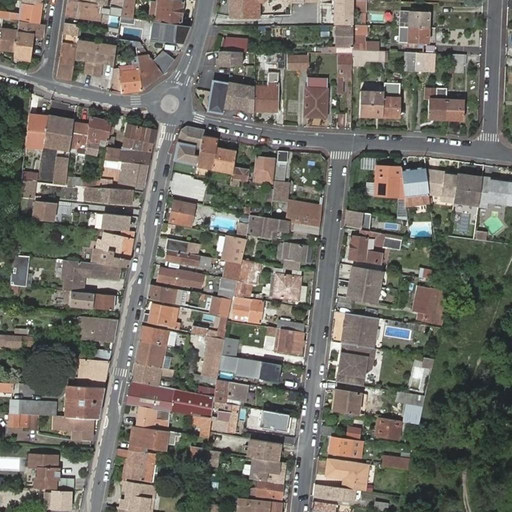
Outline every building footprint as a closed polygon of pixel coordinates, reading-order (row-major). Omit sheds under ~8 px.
[(69,0),(68,0),(66,16),(93,20),(94,11),(100,12),(101,9),(102,9),(103,5),(69,0)] [(122,8),(123,0),(112,0),(111,7),(115,7),(119,8),(122,8)] [(121,15),(131,17),(133,0),(123,0),(122,8),(121,15)] [(154,19),(180,23),(183,2),(174,0),(156,0),(156,2),(150,1),(148,14),(155,15),(154,19)] [(229,0),(229,17),(255,17),(255,15),(259,15),(258,0),(264,0),(263,0),(229,0)] [(352,24),(353,0),(334,0),(334,24),(336,24),(352,24)] [(353,0),(352,24),(365,25),(365,0),(353,0)] [(39,23),(42,4),(21,1),(20,13),(10,12),(9,19),(20,21),(39,23)] [(117,24),(119,8),(115,7),(114,15),(111,15),(109,23),(117,24)] [(10,12),(0,10),(0,17),(9,19),(10,12)] [(399,10),(398,26),(426,27),(427,11),(399,10)] [(34,35),(43,36),(44,25),(39,25),(39,23),(20,21),(19,30),(16,51),(15,57),(30,59),(34,35)] [(132,24),(120,22),(118,34),(117,38),(130,41),(132,24)] [(187,39),(191,28),(152,22),(149,38),(157,40),(184,44),(187,39)] [(65,23),(63,33),(78,35),(79,25),(65,23)] [(109,23),(108,31),(116,33),(117,24),(109,23)] [(336,46),(352,47),(352,24),(336,24),(336,46)] [(352,47),(352,49),(383,50),(384,50),(384,40),(365,40),(365,35),(365,25),(352,24),(352,47)] [(426,27),(398,26),(398,34),(396,34),(396,40),(426,42),(426,27)] [(0,48),(16,51),(19,30),(0,27),(0,48)] [(247,37),(226,37),(223,50),(228,50),(242,51),(246,51),(247,37)] [(116,46),(77,41),(75,50),(74,57),(80,58),(83,55),(85,59),(84,72),(99,75),(101,61),(105,58),(107,62),(114,63),(116,46)] [(57,78),(71,80),(74,57),(75,50),(71,49),(71,45),(62,44),(57,78)] [(352,53),(352,64),(362,64),(364,60),(382,60),(383,50),(352,49),(352,53)] [(228,50),(223,50),(220,51),(219,59),(217,58),(216,66),(240,68),(242,51),(228,50)] [(404,69),(415,70),(415,51),(405,51),(404,69)] [(415,51),(415,70),(425,70),(425,52),(415,51)] [(434,52),(425,52),(425,70),(434,70),(434,52)] [(461,71),(462,53),(447,52),(447,63),(453,64),(453,71),(461,71)] [(142,90),(163,75),(147,53),(137,55),(138,63),(142,90)] [(278,68),(285,68),(285,53),(266,53),(266,61),(277,62),(278,68)] [(338,53),(337,98),(342,98),(343,77),(352,77),(352,64),(352,53),(338,53)] [(289,67),(309,68),(309,57),(289,56),(289,67)] [(120,93),(142,90),(138,63),(118,66),(118,68),(113,68),(110,90),(120,93)] [(254,88),(253,111),(277,111),(277,73),(267,73),(266,81),(266,87),(254,87),(254,88)] [(315,115),(325,115),(327,78),(308,78),(307,88),(305,88),(304,117),(315,117),(315,115)] [(254,88),(227,84),(227,85),(212,83),(208,111),(222,113),(223,109),(231,110),(231,108),(244,110),(244,112),(253,113),(253,111),(254,88)] [(427,119),(445,119),(446,100),(446,89),(436,88),(426,88),(425,100),(428,100),(427,119)] [(358,115),(380,117),(381,98),(381,93),(359,92),(358,115)] [(381,98),(380,117),(398,118),(399,99),(381,98)] [(446,100),(445,119),(463,120),(463,101),(446,100)] [(43,143),(48,116),(28,114),(25,143),(42,146),(43,143)] [(111,119),(90,115),(89,123),(86,140),(106,144),(108,134),(111,119)] [(73,121),(48,116),(43,143),(69,148),(73,121)] [(89,123),(73,121),(69,148),(69,149),(70,149),(71,142),(77,143),(76,154),(75,156),(84,157),(86,140),(89,123)] [(147,164),(154,129),(126,123),(122,144),(118,148),(112,147),(114,136),(108,134),(106,144),(103,157),(122,161),(147,164)] [(180,129),(175,153),(180,154),(181,150),(193,152),(190,164),(196,166),(203,135),(204,130),(187,125),(180,129)] [(203,135),(196,166),(211,169),(216,148),(218,138),(203,135)] [(69,149),(68,153),(76,154),(77,143),(71,142),(70,149),(69,149)] [(69,148),(43,143),(42,146),(42,148),(68,153),(69,149),(69,148)] [(216,148),(211,169),(232,173),(233,168),(235,152),(216,148)] [(287,161),(288,151),(279,151),(278,160),(287,161)] [(274,157),(255,155),(252,181),(269,183),(272,179),(274,157)] [(67,158),(53,157),(51,182),(63,183),(65,176),(67,158)] [(118,181),(143,186),(147,164),(122,161),(118,181)] [(402,169),(402,166),(395,166),(395,168),(384,168),(384,165),(377,165),(375,182),(375,195),(398,196),(398,199),(407,199),(406,196),(402,169)] [(418,167),(402,169),(406,196),(413,195),(414,204),(431,202),(430,194),(427,169),(426,168),(419,169),(418,167)] [(248,170),(233,168),(232,173),(229,185),(239,187),(240,180),(246,181),(248,170)] [(445,172),(427,169),(430,194),(442,195),(441,200),(478,205),(478,206),(486,208),(487,202),(506,205),(509,180),(497,179),(496,181),(490,180),(491,178),(448,172),(448,174),(445,174),(445,172)] [(34,198),(36,172),(22,171),(19,196),(34,198)] [(65,176),(63,183),(80,185),(81,178),(65,176)] [(288,183),(274,181),(273,187),(272,195),(272,198),(286,200),(288,183)] [(375,195),(375,182),(366,181),(365,194),(375,195)] [(129,203),(131,189),(110,187),(102,187),(101,200),(129,203)] [(215,194),(206,192),(205,198),(214,200),(215,194)] [(413,195),(406,196),(407,199),(407,206),(414,204),(413,195)] [(407,199),(398,199),(397,219),(410,222),(407,206),(407,199)] [(32,219),(52,221),(55,201),(34,200),(32,219)] [(170,220),(189,225),(194,204),(175,200),(170,220)] [(322,211),(322,206),(290,201),(289,206),(322,211)] [(320,227),(322,211),(289,206),(287,221),(295,223),(314,226),(320,227)] [(379,231),(381,215),(348,208),(346,224),(362,227),(362,228),(363,228),(379,231)] [(269,219),(247,215),(246,224),(244,232),(273,236),(277,220),(269,219)] [(108,228),(134,231),(136,223),(129,222),(127,223),(107,221),(106,228),(108,228)] [(236,222),(234,237),(244,239),(244,235),(244,232),(246,224),(236,222)] [(314,232),(314,226),(295,223),(294,230),(314,232)] [(114,255),(129,259),(134,231),(108,228),(107,234),(105,249),(111,250),(111,249),(115,250),(114,255)] [(367,250),(368,237),(377,238),(376,244),(401,249),(404,236),(379,231),(363,228),(362,237),(351,236),(349,259),(365,260),(366,261),(382,263),(383,251),(367,250)] [(480,239),(481,231),(474,230),(473,238),(480,239)] [(234,237),(223,235),(222,242),(219,241),(217,249),(220,250),(218,260),(240,264),(241,260),(244,239),(234,237)] [(241,260),(252,262),(256,241),(272,243),(272,239),(244,235),(244,239),(241,260)] [(167,238),(165,248),(167,249),(199,256),(201,245),(167,238)] [(284,259),(283,266),(298,269),(299,260),(306,261),(308,246),(283,242),(281,258),(284,259)] [(119,265),(127,266),(129,259),(114,255),(115,250),(111,249),(111,250),(105,249),(91,247),(90,262),(119,265)] [(199,256),(167,249),(165,260),(209,269),(210,263),(214,264),(215,259),(199,256)] [(28,256),(12,254),(12,260),(9,285),(20,286),(25,286),(28,256)] [(117,279),(119,265),(90,262),(63,259),(61,278),(64,279),(63,290),(66,290),(82,292),(83,274),(89,275),(89,276),(117,279)] [(240,264),(218,260),(218,264),(225,266),(223,278),(237,281),(240,264)] [(234,294),(263,300),(263,294),(249,292),(251,280),(250,280),(251,269),(258,270),(259,262),(252,262),(241,260),(240,264),(237,281),(234,294)] [(354,264),(348,296),(377,302),(383,270),(354,264)] [(206,274),(160,265),(156,280),(186,286),(187,283),(203,286),(206,274)] [(421,277),(439,280),(441,272),(423,268),(421,277)] [(273,295),(276,273),(271,272),(268,295),(273,295)] [(295,285),(299,286),(300,277),(276,273),(273,295),(293,298),(295,285)] [(223,278),(219,277),(215,296),(230,299),(233,299),(234,294),(237,281),(223,278)] [(149,283),(147,297),(178,303),(181,289),(149,283)] [(430,295),(423,294),(419,318),(442,323),(445,311),(444,294),(441,294),(441,289),(431,287),(430,295)] [(181,289),(178,303),(184,305),(186,290),(181,289)] [(0,304),(3,305),(7,305),(8,292),(8,291),(0,290),(0,304)] [(113,309),(114,295),(82,292),(66,290),(66,294),(66,298),(77,299),(79,297),(80,297),(79,303),(87,304),(87,307),(113,309)] [(259,321),(263,300),(234,294),(233,299),(231,313),(244,315),(243,319),(259,321)] [(215,313),(220,314),(227,315),(227,312),(230,299),(215,296),(213,295),(208,312),(215,313)] [(150,312),(144,312),(142,321),(166,325),(167,327),(178,330),(179,322),(174,321),(177,308),(152,303),(150,312)] [(370,338),(372,329),(377,325),(379,317),(348,312),(347,321),(349,321),(348,326),(345,326),(342,343),(346,343),(374,348),(376,339),(370,338)] [(211,332),(217,334),(220,314),(215,313),(211,332)] [(192,324),(190,332),(211,335),(224,338),(226,327),(224,326),(227,316),(227,315),(220,314),(217,334),(211,332),(207,331),(207,327),(192,324)] [(89,339),(112,341),(117,318),(85,316),(84,322),(88,322),(95,323),(93,337),(90,337),(89,339)] [(278,327),(303,331),(304,324),(279,319),(278,327)] [(93,337),(95,323),(88,322),(86,339),(89,339),(90,337),(93,337)] [(141,325),(138,340),(159,344),(166,346),(171,347),(175,331),(141,325)] [(299,353),(303,331),(278,327),(267,325),(263,346),(274,348),(299,353)] [(0,343),(19,345),(20,335),(0,333),(0,343)] [(31,345),(32,335),(20,334),(20,335),(19,345),(31,345)] [(222,352),(224,338),(211,335),(210,339),(214,340),(210,362),(206,361),(206,364),(203,363),(201,374),(217,376),(219,367),(222,352)] [(236,340),(224,338),(222,352),(233,354),(236,340)] [(210,339),(206,361),(210,362),(214,340),(210,339)] [(138,340),(134,362),(162,367),(163,362),(156,360),(159,344),(138,340)] [(374,348),(346,343),(339,381),(364,385),(367,365),(373,366),(376,349),(374,348)] [(166,346),(159,344),(156,360),(163,362),(166,346)] [(108,361),(111,350),(91,348),(89,359),(108,361)] [(191,351),(186,371),(192,372),(196,352),(191,351)] [(277,383),(281,364),(233,354),(222,352),(219,367),(236,370),(235,374),(240,375),(277,383)] [(68,385),(103,387),(108,361),(89,359),(64,358),(64,364),(78,364),(77,378),(68,377),(68,385)] [(434,368),(436,359),(434,359),(426,358),(425,366),(434,368)] [(134,362),(130,381),(158,385),(161,371),(165,372),(164,374),(173,375),(174,369),(162,367),(134,362)] [(201,374),(194,373),(192,379),(216,384),(217,378),(217,376),(201,374)] [(215,395),(214,399),(229,402),(231,396),(241,397),(240,400),(249,401),(252,384),(217,378),(216,384),(216,386),(215,395)] [(0,381),(0,389),(12,390),(12,382),(0,381)] [(130,381),(126,404),(139,406),(171,411),(192,414),(204,416),(212,417),(214,399),(215,395),(205,393),(158,385),(130,381)] [(205,393),(215,395),(216,386),(206,384),(205,393)] [(91,418),(97,419),(103,387),(68,385),(66,385),(65,416),(91,418)] [(336,389),(332,408),(340,410),(357,413),(360,393),(336,389)] [(275,398),(286,400),(287,393),(276,391),(275,398)] [(415,423),(420,424),(427,396),(398,391),(396,400),(407,402),(402,421),(408,422),(415,423)] [(214,399),(212,417),(214,417),(212,427),(231,430),(234,410),(238,411),(239,404),(229,402),(214,399)] [(39,414),(54,415),(55,416),(56,402),(11,400),(10,413),(39,414)] [(171,411),(139,406),(136,426),(160,429),(161,424),(154,423),(155,418),(169,420),(171,411)] [(292,416),(262,411),(260,428),(289,433),(292,416)] [(10,413),(7,412),(6,427),(17,427),(17,425),(28,426),(29,430),(37,431),(39,414),(10,413)] [(204,416),(192,414),(192,424),(202,425),(204,416)] [(72,440),(90,441),(91,418),(65,416),(55,416),(54,415),(53,428),(73,430),(72,440)] [(201,434),(209,435),(212,417),(204,416),(202,425),(201,434)] [(397,438),(399,420),(377,416),(374,434),(397,438)] [(321,433),(331,435),(333,435),(335,427),(322,425),(321,433)] [(136,426),(135,426),(135,429),(132,429),(130,443),(140,445),(163,448),(164,440),(171,441),(173,431),(160,429),(136,426)] [(329,450),(359,455),(361,439),(333,435),(331,435),(329,450)] [(281,443),(248,437),(246,455),(278,460),(281,443)] [(128,449),(117,447),(116,454),(127,456),(128,449)] [(189,458),(205,461),(207,449),(195,447),(190,449),(189,458)] [(129,449),(128,449),(127,456),(124,477),(150,481),(154,453),(139,450),(129,449)] [(59,478),(59,468),(57,468),(57,456),(29,454),(29,466),(38,466),(37,477),(35,477),(34,488),(55,489),(55,479),(59,479),(59,478)] [(410,458),(385,454),(383,464),(388,465),(408,468),(410,458)] [(207,465),(214,466),(215,458),(208,457),(207,465)] [(370,463),(329,457),(326,475),(345,476),(352,477),(351,488),(354,488),(366,490),(370,463)] [(255,461),(253,478),(259,479),(282,482),(285,465),(255,461)] [(59,479),(55,479),(55,489),(73,489),(73,478),(59,478),(59,479)] [(282,482),(259,479),(259,482),(266,484),(264,495),(281,498),(282,482)] [(148,497),(152,498),(155,485),(126,481),(125,491),(128,492),(126,499),(123,499),(121,498),(118,511),(150,511),(146,511),(148,497)] [(266,484),(259,482),(257,494),(264,495),(266,484)] [(338,488),(315,484),(314,495),(337,498),(337,497),(352,499),(354,488),(351,488),(344,487),(339,486),(338,488)] [(49,511),(68,511),(70,492),(52,491),(49,511)] [(280,511),(281,503),(238,498),(237,510),(250,511),(280,511)] [(312,509),(334,511),(335,511),(337,504),(313,501),(312,509)] [(388,510),(389,502),(375,501),(374,508),(388,510)] [(215,511),(217,506),(202,503),(199,511),(215,511)]
